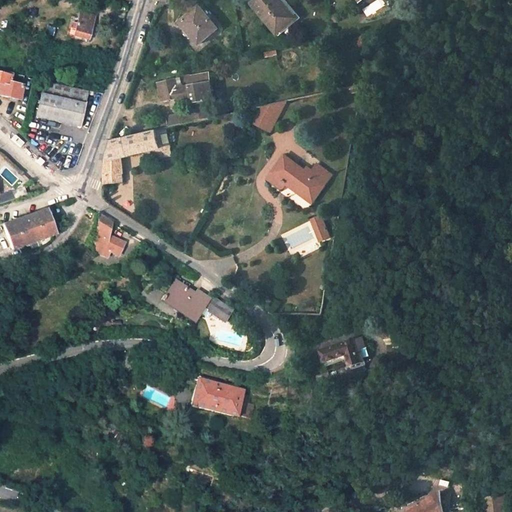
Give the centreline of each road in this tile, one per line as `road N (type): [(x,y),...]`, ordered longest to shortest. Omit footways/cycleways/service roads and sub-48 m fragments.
road 1 (unclassified): [(83,193),(266,319),(271,353),(243,366),(119,344),(0,369)]
road 2 (unclassified): [(145,0),(83,193)]
road 3 (unknown): [(271,353),(357,331),(376,341),(375,361)]
